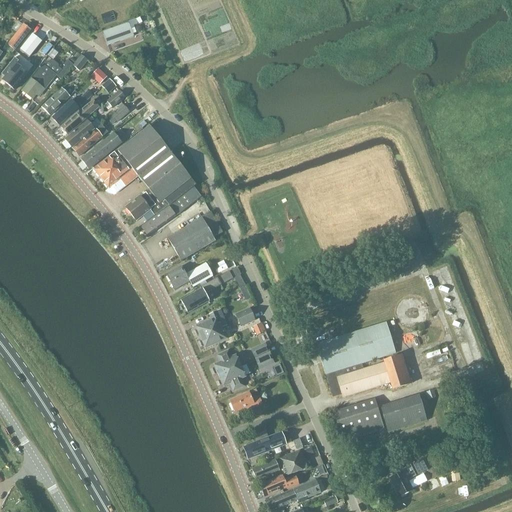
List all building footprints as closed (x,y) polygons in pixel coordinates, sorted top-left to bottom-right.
[(103,33),(104,34),(108,46),(134,37),(129,23),(103,33)] [(15,51),(29,32),(30,30),(23,24),(7,45),(15,51)] [(32,35),(20,50),(29,58),(41,42),(32,35)] [(78,75),(86,65),(79,60),(71,70),(78,75)] [(63,79),(69,70),(73,66),(67,61),(63,66),(64,67),(61,71),(58,69),(58,66),(52,62),(44,63),(42,66),(22,92),(32,100),(35,96),(39,99),(45,90),(55,76),(61,81),(63,79)] [(100,86),(107,79),(98,70),(91,78),(100,86)] [(101,88),(106,93),(114,86),(109,80),(101,88)] [(70,87),(64,92),(61,89),(42,108),(50,116),(69,97),(70,97),(75,92),(70,87)] [(112,109),(125,98),(120,91),(107,102),(112,109)] [(60,126),(90,96),(87,92),(73,105),(69,101),(52,119),(60,126)] [(68,136),(99,108),(93,101),(79,112),(61,128),(68,136)] [(117,124),(130,113),(124,106),(120,110),(111,117),(117,124)] [(72,148),(95,130),(90,125),(94,122),(91,118),(87,121),(88,122),(65,140),(72,148)] [(128,122),(123,127),(127,131),(132,127),(128,122)] [(79,157),(106,135),(99,127),(95,130),(72,148),(79,157)] [(138,178),(170,153),(149,127),(118,152),(138,178)] [(97,147),(105,157),(121,143),(113,133),(97,147)] [(105,157),(97,147),(80,160),(89,170),(105,157)] [(138,178),(118,152),(117,151),(114,154),(94,170),(109,189),(105,192),(106,194),(107,194),(108,195),(110,196),(111,196),(113,196),(115,195),(116,195),(125,188),(136,179),(138,178)] [(170,153),(138,178),(158,204),(159,205),(164,201),(168,206),(193,187),(195,185),(170,153)] [(193,187),(168,206),(176,216),(189,205),(200,197),(196,192),(193,187)] [(148,191),(126,209),(136,221),(152,209),(156,215),(168,206),(164,201),(159,205),(158,204),(148,191)] [(148,237),(175,216),(168,207),(141,227),(148,237)] [(174,253),(180,261),(214,241),(201,219),(167,239),(174,253)] [(213,276),(206,263),(186,274),(182,267),(166,275),(175,290),(189,282),(193,287),(213,276)] [(236,268),(228,272),(228,273),(232,279),(240,275),(236,268)] [(201,290),(181,301),(188,313),(209,302),(205,295),(221,285),(232,279),(228,273),(217,279),(200,288),(201,290)] [(252,315),(250,309),(236,315),(238,321),(252,315)] [(196,327),(200,338),(222,328),(220,322),(224,320),(220,311),(209,315),(211,320),(196,327)] [(252,315),(238,321),(241,327),(255,321),(252,315)] [(258,325),(254,327),(258,336),(262,334),(266,333),(262,324),(258,325)] [(326,376),(361,364),(396,354),(387,324),(317,346),(326,376)] [(222,328),(200,338),(205,349),(227,339),(222,328)] [(256,360),(269,354),(267,348),(253,354),(256,360)] [(219,376),(241,367),(236,356),(231,358),(229,352),(218,356),(221,363),(214,365),(219,376)] [(269,354),(256,360),(258,366),(272,360),(269,354)] [(349,369),(326,376),(333,398),(342,395),(343,399),(390,384),(391,384),(393,391),(407,387),(407,386),(411,385),(407,374),(402,355),(397,357),(398,357),(384,362),(385,364),(383,364),(351,374),(349,369)] [(284,374),(279,365),(276,366),(272,368),(276,378),(280,376),(284,374)] [(241,367),(219,376),(224,387),(231,384),(234,391),(244,386),(241,380),(246,378),(241,367)] [(263,405),(256,390),(230,401),(236,413),(246,408),(248,411),(263,405)] [(434,391),(426,393),(428,401),(436,398),(434,391)] [(388,433),(427,421),(419,395),(380,407),(388,433)] [(342,441),(383,429),(373,399),(333,412),(342,441)] [(255,442),(267,437),(264,427),(252,432),(255,442)] [(248,459),(286,444),(291,441),(287,430),(243,448),(248,459)] [(313,454),(310,448),(301,452),(300,450),(279,459),(278,459),(278,460),(275,461),(275,460),(252,470),(256,480),(279,471),(283,470),(286,477),(307,468),(303,458),(308,456),(313,454)] [(418,475),(427,470),(422,459),(412,464),(418,475)] [(400,497),(412,491),(407,481),(415,476),(410,466),(397,472),(399,475),(391,479),(400,497)] [(323,469),(317,471),(320,477),(326,474),(323,469)] [(299,487),(295,476),(286,480),(284,480),(282,476),(259,486),(264,498),(282,490),(281,488),(287,485),(289,491),(299,487)] [(298,503),(320,494),(315,481),(265,502),(269,511),(297,501),(298,503)] [(335,497),(324,501),(326,507),(337,502),(335,497)]
